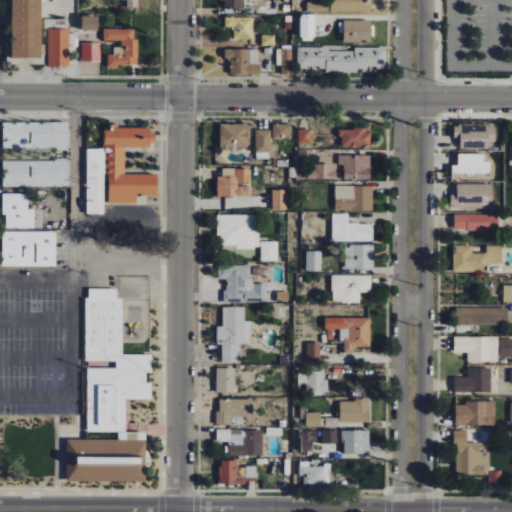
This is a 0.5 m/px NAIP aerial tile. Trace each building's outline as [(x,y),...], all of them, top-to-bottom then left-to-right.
[(40,60),(39,0),(11,0),(11,60),(40,60)] [(137,0),(127,0),(127,8),(138,8),(137,0)] [(242,0),(222,0),(222,9),(242,9),(242,0)] [(330,0),(331,13),(371,14),(371,0),(330,0)] [(330,3),(307,2),(307,12),(330,13),(330,3)] [(299,39),(313,40),(314,16),(299,15),(299,39)] [(97,17),(81,17),(81,31),(97,32),(97,17)] [(233,40),(253,39),(253,18),(224,18),(224,28),(233,28),(233,40)] [(371,41),(371,21),(343,21),(343,41),(371,41)] [(103,41),(121,41),(121,47),(114,47),(114,55),(108,55),(108,66),(138,66),(138,39),(134,39),(134,29),(104,29),(103,41)] [(68,30),(48,30),(48,67),(69,67),(68,30)] [(100,43),(82,44),(82,62),(101,61),(100,43)] [(386,48),(353,48),(353,51),(329,51),(329,48),(297,48),(297,70),(357,71),(386,71),(386,48)] [(259,50),(224,49),(224,59),(230,59),(230,75),(259,75),(259,50)] [(68,122),(2,123),(2,149),(68,149),(68,122)] [(248,148),(247,123),(219,123),(220,149),(248,148)] [(290,138),(291,123),(273,123),(273,138),(290,138)] [(454,138),(460,138),(460,149),(489,148),(489,142),(496,142),(495,125),(454,125),(454,138)] [(109,203),(137,203),(137,195),(157,196),(157,174),(124,174),(125,146),(155,147),(155,128),(104,128),(103,149),(87,149),(86,213),(104,213),(104,174),(109,174),(109,203)] [(255,152),(270,153),(271,129),(256,129),(255,152)] [(312,143),(311,129),(298,129),(299,143),(312,143)] [(370,147),(371,129),(341,129),(340,147),(370,147)] [(484,153),(458,154),(458,165),(452,166),(452,174),(491,173),(490,161),(484,162),(484,153)] [(370,180),(371,155),(339,154),(338,165),(344,165),(344,179),(370,180)] [(3,187),(68,186),(68,160),(2,161),(3,187)] [(332,179),(333,164),(315,163),(315,171),(308,170),(307,179),(332,179)] [(217,196),(249,197),(249,184),(250,169),(235,169),(235,176),(217,176),(217,196)] [(493,184),(457,184),(457,194),(451,194),(450,207),(492,207),(493,184)] [(373,186),(335,186),(335,211),(373,210),(373,186)] [(287,210),(287,190),(272,190),(272,210),(287,210)] [(43,210),(26,209),(27,194),(4,193),(3,228),(43,228),(43,210)] [(497,231),(497,214),(454,213),(454,229),(497,231)] [(236,248),(258,249),(259,215),(217,214),(217,236),(221,237),(220,245),(236,245),(236,248)] [(332,241),(372,242),(373,224),(348,224),(349,214),(333,214),(332,241)] [(56,232),(2,231),(2,266),(55,266),(56,232)] [(278,242),(261,242),(261,261),(278,261),(278,242)] [(345,245),(345,269),(374,270),(374,245),(345,245)] [(502,245),(486,245),(486,253),(472,253),(472,245),(453,245),(453,272),(485,272),(485,264),(501,264),(502,245)] [(322,251),(307,251),(306,270),(322,271),(322,251)] [(251,265),(218,265),(218,280),(225,280),(225,302),(266,302),(266,284),(251,284),(251,265)] [(371,275),(332,276),(332,303),(360,302),(360,292),(371,292),(371,275)] [(511,285),(503,285),(503,302),(511,302),(511,285)] [(87,432),(125,432),(125,399),(151,400),(151,383),(146,383),(146,372),(151,372),(151,355),(123,354),(123,298),(117,298),(117,289),(86,289),(85,361),(116,361),(116,368),(87,368),(87,432)] [(238,344),(251,344),(251,321),(245,321),(245,306),(222,307),(222,326),(216,326),(217,345),(221,345),(222,363),(239,363),(238,344)] [(456,325),(507,325),(507,308),(456,307),(456,325)] [(370,318),(325,317),(325,329),(340,329),(340,341),(343,341),(343,352),(353,352),(353,347),(370,347),(370,318)] [(454,353),(467,352),(468,362),(499,361),(498,336),(453,337),(454,353)] [(511,356),(511,339),(499,339),(499,357),(511,356)] [(320,342),(307,342),(307,362),(320,362),(320,342)] [(216,393),(234,393),(235,368),(216,368),(216,393)] [(491,392),(491,368),(467,368),(467,377),(454,377),(454,392),(491,392)] [(307,393),(328,393),(328,379),(324,379),(324,370),(297,371),(298,385),(307,385),(307,393)] [(218,425),(232,425),(232,419),(250,419),(250,398),(217,399),(218,425)] [(340,422),(370,422),(369,400),(339,400),(340,422)] [(455,425),(495,426),(495,401),(465,401),(465,404),(456,404),(455,425)] [(320,427),(320,413),(306,413),(305,426),(320,427)] [(263,430),(216,430),(216,441),(228,441),(228,455),(262,455),(263,430)] [(337,430),(322,431),(323,444),(337,443),(337,430)] [(370,454),(369,430),(342,430),(343,454),(370,454)] [(455,474),(489,475),(489,452),(480,452),(480,443),(467,442),(467,430),(455,430),(455,474)] [(314,451),(314,431),(300,431),(301,451),(314,451)] [(145,482),(146,440),(67,439),(66,481),(145,482)] [(256,466),(237,467),(237,460),(219,461),(220,484),(246,484),(246,478),(256,478),(256,466)] [(309,466),(309,462),(299,462),(299,476),(304,477),(303,485),(329,485),(330,467),(309,466)] [(500,471),(489,471),(489,484),(501,484),(500,471)]
